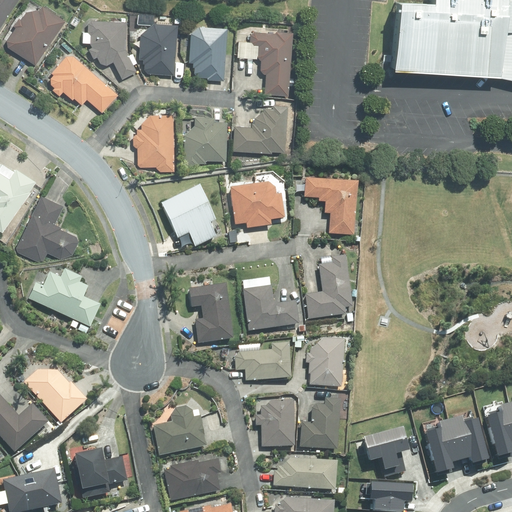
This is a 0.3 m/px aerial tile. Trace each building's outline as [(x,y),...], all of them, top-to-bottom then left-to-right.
[(0,0),(0,24),(15,0),(0,0)] [(393,0),(389,67),(497,76),(511,79),(511,0),(429,0),(429,1),(413,0),(393,0)] [(12,24),(15,26),(5,40),(7,45),(35,64),(65,20),(41,3),(39,6),(25,9),(19,18),(17,16),(12,24)] [(142,62),(143,62),(143,67),(147,71),(172,73),(176,22),(180,23),(180,17),(173,16),(173,23),(153,21),(140,32),(138,57),(142,58),(142,62)] [(87,31),(90,33),(89,42),(91,46),(88,48),(93,57),(96,56),(99,62),(105,64),(113,60),(121,77),(136,69),(123,45),(125,21),(91,19),(88,21),(87,31)] [(207,77),(207,78),(223,79),(224,61),(232,62),(233,55),(224,54),(226,27),(199,25),(190,31),(188,61),(192,61),(192,65),(194,66),(194,72),(197,76),(207,77)] [(260,69),(265,73),(264,93),(287,94),(292,31),(275,30),(275,32),(254,31),(250,33),(249,41),(238,40),(237,56),(256,57),(257,56),(261,59),(260,69)] [(62,90),(72,98),(73,97),(81,103),(85,98),(101,110),(117,91),(71,52),(66,52),(51,71),(53,73),(50,77),(50,83),(54,86),(52,89),(58,95),(62,90)] [(232,149),(271,152),(271,150),(284,151),(287,104),(273,103),(273,107),(263,106),(263,109),(261,109),(254,115),(254,121),(252,121),(252,126),(233,124),(232,149)] [(136,131),(132,135),(132,144),(135,146),(137,146),(137,164),(139,166),(155,165),(160,169),(174,169),(172,112),(148,113),(141,122),(141,127),(136,128),(136,131)] [(205,159),(225,159),(225,119),(213,120),(213,115),(193,115),(194,123),(183,134),(183,165),(194,165),(197,162),(205,162),(205,159)] [(0,230),(1,231),(30,188),(28,186),(34,177),(15,165),(13,168),(0,160),(0,230)] [(304,196),(318,198),(318,201),(325,201),(324,213),(330,213),(329,232),(353,234),(357,181),(305,177),(304,196)] [(230,187),(234,224),(246,223),(246,227),(271,225),(270,219),(283,218),(281,193),(275,194),(274,187),(269,183),(230,187)] [(198,185),(161,202),(178,235),(189,230),(196,244),(214,235),(207,221),(213,218),(198,185)] [(60,226),(53,223),(62,206),(42,196),(16,246),(18,251),(37,261),(43,259),(47,252),(59,258),(70,255),(77,241),(75,236),(59,227),(60,226)] [(344,307),(351,306),(344,255),(332,257),(332,262),(318,264),(322,292),(304,294),(308,318),(345,314),(344,307)] [(73,319),(70,326),(75,328),(78,321),(89,326),(99,304),(82,296),(87,285),(78,281),(81,276),(64,268),(60,277),(49,272),(42,286),(35,282),(28,299),(73,319)] [(242,289),(248,330),(299,323),(295,299),(277,302),(272,298),(269,277),(243,280),(244,289),(242,289)] [(194,319),(197,343),(233,338),(226,282),(188,287),(191,307),(200,305),(202,318),(194,319)] [(309,362),(308,374),(309,374),(309,385),(340,387),(344,339),(321,338),(309,349),(308,354),(306,354),(305,362),(309,362)] [(239,354),(234,354),(235,370),(244,369),(245,380),(289,376),(286,342),(271,343),(272,349),(239,352),(239,354)] [(23,382),(61,423),(87,399),(70,381),(68,382),(58,370),(38,369),(23,382)] [(0,436),(14,452),(47,422),(30,404),(17,415),(0,395),(0,436)] [(301,422),(299,447),(336,449),(339,398),(325,397),(324,405),(316,404),(311,407),(310,422),(301,422)] [(260,415),(255,415),(255,425),(261,424),(261,446),(293,445),(292,399),(269,399),(265,406),(260,406),(260,415)] [(502,411),(488,415),(499,456),(511,452),(511,401),(501,405),(502,411)] [(157,424),(152,425),(158,455),(206,445),(200,415),(198,415),(197,409),(192,410),(186,406),(174,409),(170,414),(155,417),(157,424)] [(441,427),(426,430),(437,471),(454,467),(452,461),(471,456),(472,462),(490,458),(479,417),(464,420),(462,414),(439,420),(441,427)] [(379,458),(384,477),(406,470),(401,452),(410,450),(404,426),(363,437),(370,460),(379,458)] [(100,448),(74,453),(82,497),(109,492),(107,483),(126,479),(122,456),(102,460),(100,448)] [(170,468),(163,470),(170,500),(219,490),(216,473),(220,472),(217,458),(198,462),(197,460),(170,466),(170,468)] [(273,485),(334,489),(336,461),(292,458),(282,466),(276,466),(276,471),(273,471),(273,485)] [(50,471),(1,481),(7,511),(20,511),(58,504),(50,471)] [(375,509),(404,511),(405,501),(413,502),(414,484),(372,481),(371,498),(375,498),(375,509)] [(332,511),(333,500),(285,497),(279,502),(278,505),(274,505),(273,511),(332,511)]
